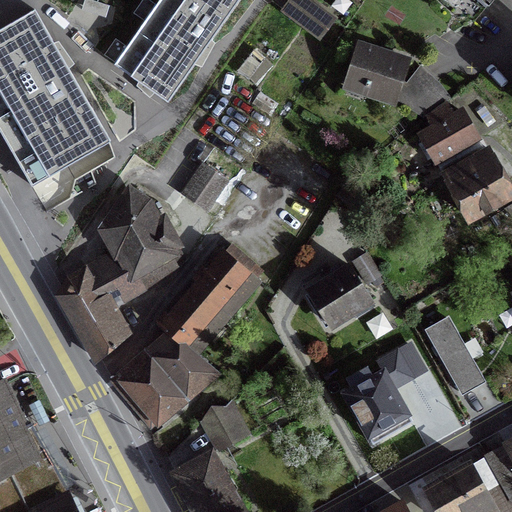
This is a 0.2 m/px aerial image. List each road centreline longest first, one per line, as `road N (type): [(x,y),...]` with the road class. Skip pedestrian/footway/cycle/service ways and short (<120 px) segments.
road 1 (secondary): [(0,247),(145,511)]
road 2 (residential): [(511,419),(334,511)]
